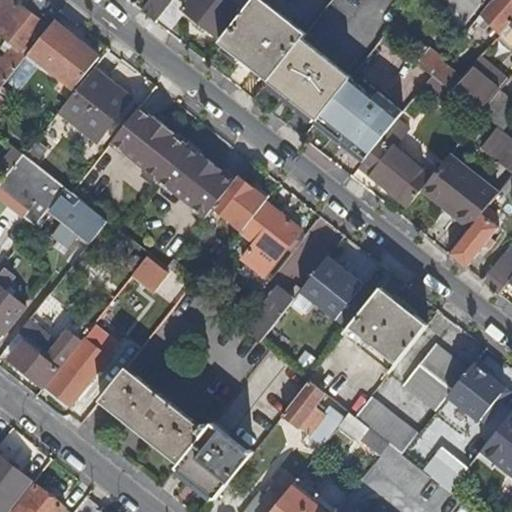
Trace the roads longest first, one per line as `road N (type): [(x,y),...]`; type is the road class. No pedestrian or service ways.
road 1 (residential): [(85,0),(511,337)]
road 2 (residential): [(155,511),(0,389)]
